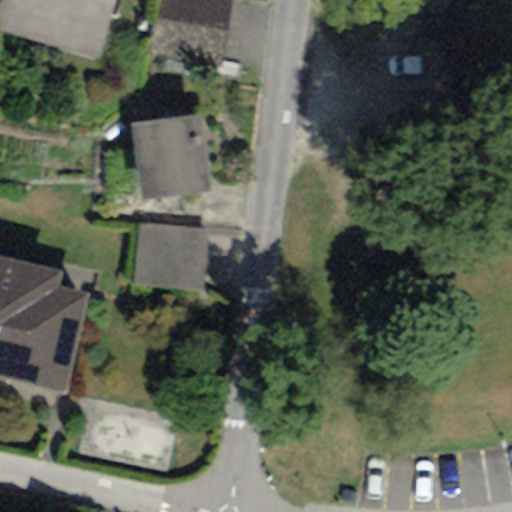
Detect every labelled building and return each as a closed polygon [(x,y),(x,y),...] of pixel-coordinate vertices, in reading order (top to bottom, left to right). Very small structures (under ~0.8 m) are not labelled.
[(116,0),(0,0),(0,33),(98,62),(116,0)] [(231,0),(159,0),(151,53),(221,64),(231,0)] [(200,115),(130,123),(139,200),(208,191),(200,115)] [(211,232),(138,223),(130,286),(203,295),(211,232)] [(60,271),(0,256),(0,378),(65,394),(88,293),(57,286),(60,271)]
